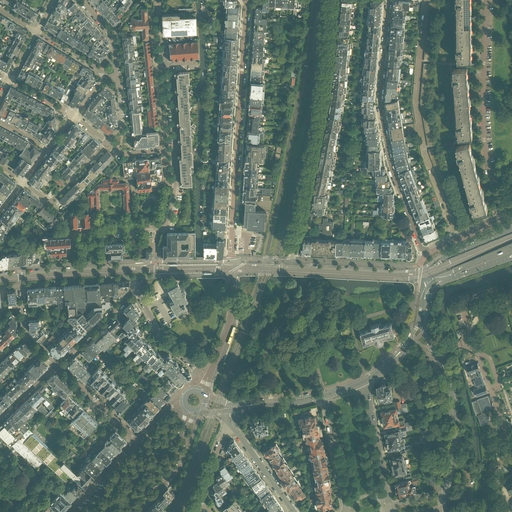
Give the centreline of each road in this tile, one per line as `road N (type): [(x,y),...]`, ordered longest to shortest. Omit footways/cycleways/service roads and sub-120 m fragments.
road 1 (residential): [(388,0),(379,102),(392,172),(422,250),(456,236)]
road 2 (residential): [(291,261),(326,96),(335,0)]
road 3 (residential): [(456,236),(499,214),(482,120),(485,0)]
road 4 (residential): [(456,236),(417,101),(425,0)]
road 5 (residential): [(159,230),(175,174),(157,0)]
road 6 (residential): [(244,0),(232,226)]
road 7 (tertiary): [(511,226),(414,270),(296,267)]
road 8 (residential): [(56,364),(135,292),(163,340),(205,375)]
road 9 (tertiary): [(155,262),(0,275)]
road 10 (tertiary): [(511,247),(429,283),(418,321)]
road 11 (residential): [(388,504),(364,381)]
road 12 (residential): [(446,493),(455,418),(446,374)]
road 13 (tertiary): [(425,323),(435,286),(511,255)]
